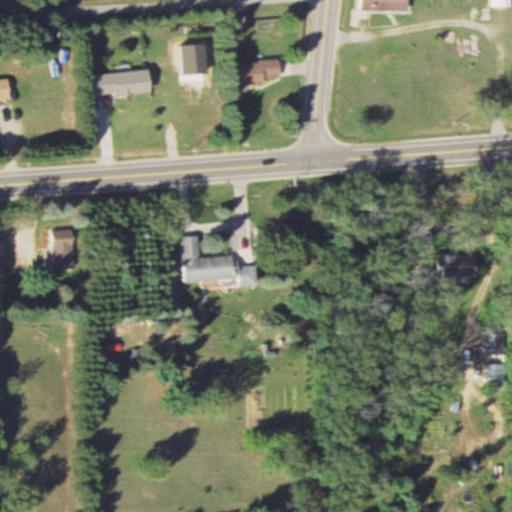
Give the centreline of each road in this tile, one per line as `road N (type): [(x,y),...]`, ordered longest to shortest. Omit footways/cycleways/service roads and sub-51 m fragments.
road 1 (tertiary): [(0,183),(511,147)]
road 2 (tertiary): [(311,164),(325,0)]
